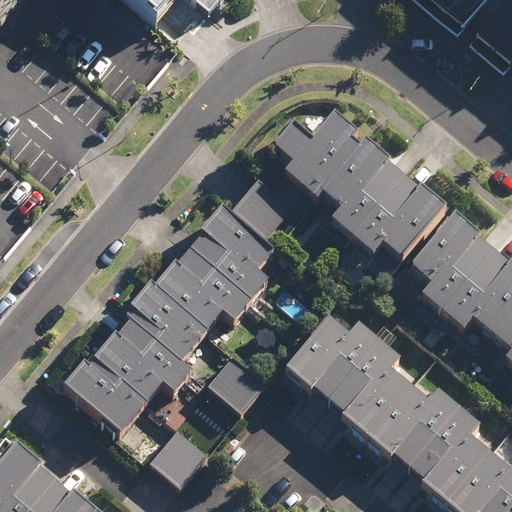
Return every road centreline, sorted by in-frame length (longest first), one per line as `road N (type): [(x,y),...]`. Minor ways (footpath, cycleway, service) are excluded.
road 1 (residential): [(511,161),(396,63),(364,47),(324,41),(269,53),(245,66),(0,357)]
road 2 (residential): [(0,382),(157,511)]
road 3 (residential): [(252,476),(286,454),(365,511)]
